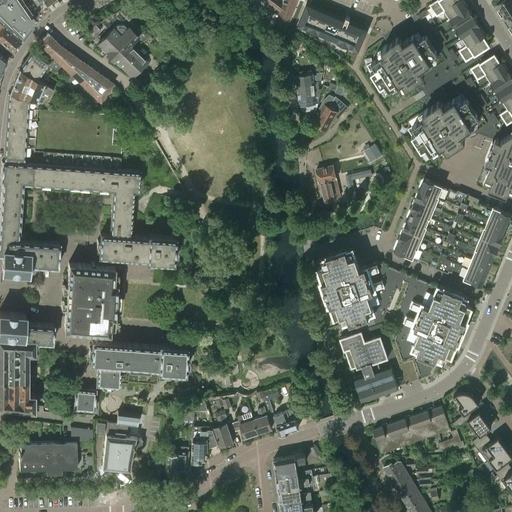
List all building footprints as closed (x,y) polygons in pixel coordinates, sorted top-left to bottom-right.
[(22,0),(0,0),(0,18),(11,29),(12,28),(23,38),(33,24),(33,16),(22,0)] [(34,0),(36,2),(38,0),(41,3),(44,6),(44,7),(45,9),(46,8),(47,7),(53,2),(54,2),(55,1),(54,0),(34,0)] [(268,0),(281,9),(280,12),(286,18),(290,20),(292,15),(297,0),(268,0)] [(437,0),(430,5),(436,14),(456,0),(437,0)] [(456,0),(436,14),(436,15),(444,10),(445,12),(449,18),(467,6),(462,0),(456,0)] [(511,0),(502,0),(496,4),(500,10),(498,11),(503,17),(504,16),(511,27),(510,28),(511,31),(511,0)] [(304,1),(294,24),(358,50),(367,27),(304,1)] [(449,18),(455,28),(474,16),(467,6),(449,18)] [(426,8),(418,14),(421,19),(429,13),(426,8)] [(474,16),(455,28),(461,38),(462,37),(479,26),(480,26),(474,16)] [(0,40),(13,52),(21,41),(1,22),(0,21),(0,40)] [(96,25),(88,33),(93,38),(101,30),(96,25)] [(113,28),(98,43),(108,52),(106,54),(109,56),(118,47),(121,50),(127,43),(130,45),(138,37),(128,27),(127,29),(123,25),(117,25),(113,29),(113,28)] [(467,45),(459,50),(460,51),(483,36),(485,35),(479,26),(462,37),(467,45)] [(66,49),(62,46),(47,32),(38,42),(44,48),(41,51),(47,57),(50,54),(57,61),(66,49)] [(375,68),(371,71),(381,86),(385,83),(389,90),(400,83),(403,89),(424,75),(421,70),(432,63),(429,57),(436,52),(425,35),(417,40),(414,34),(402,42),(399,37),(378,50),(381,55),(371,62),(375,68)] [(483,36),(460,51),(466,61),(489,45),(483,36)] [(118,47),(109,56),(112,59),(113,58),(131,75),(146,60),(130,45),(127,43),(121,50),(118,47)] [(80,60),(66,49),(57,61),(70,73),(80,60)] [(30,51),(25,59),(33,65),(43,71),(48,63),(47,62),(47,61),(30,51)] [(494,53),(471,68),(476,77),(500,62),(494,53)] [(25,59),(19,68),(38,79),(43,71),(33,65),(25,59)] [(80,60),(70,73),(80,82),(91,67),(80,60)] [(500,62),(476,77),(477,79),(485,74),(490,81),(508,70),(502,61),(500,62)] [(113,83),(91,67),(80,82),(100,102),(113,83)] [(38,79),(19,68),(9,92),(42,102),(45,95),(39,93),(40,90),(50,94),(53,88),(38,79)] [(490,81),(490,82),(496,91),(511,81),(511,75),(508,70),(490,81)] [(151,76),(146,71),(137,80),(141,85),(151,76)] [(317,75),(313,76),(313,74),(296,75),(297,86),(314,84),(314,82),(321,81),(323,73),(317,73),(317,75)] [(335,89),(336,85),(325,80),(323,84),(335,89)] [(314,84),(297,86),(299,96),(315,94),(314,87),(320,87),(321,81),(314,82),(314,84)] [(511,81),(496,91),(502,101),(503,101),(511,95),(511,81)] [(344,88),(339,84),(335,92),(341,94),(344,88)] [(2,160),(0,180),(2,181),(1,191),(22,192),(22,182),(31,183),(32,183),(109,188),(113,188),(112,199),(132,201),(133,190),(138,190),(138,184),(139,176),(139,170),(120,168),(120,160),(121,154),(121,145),(112,145),(114,115),(105,114),(37,109),(38,103),(28,100),(9,93),(8,93),(8,94),(8,101),(7,108),(4,155),(4,160),(2,160)] [(320,93),(315,94),(299,96),(300,105),(310,104),(311,110),(317,109),(320,93)] [(417,132),(412,135),(422,150),(426,147),(431,154),(441,147),(444,152),(456,145),(465,139),(462,134),(474,126),(470,121),(478,116),(466,98),(466,99),(462,94),(455,98),(443,105),(440,100),(428,108),(419,114),(423,119),(417,123),(412,126),(417,132)] [(508,109),(500,114),(501,115),(511,107),(511,95),(503,101),(508,109)] [(335,96),(329,107),(327,111),(328,112),(321,125),(328,129),(333,121),(335,122),(348,107),(335,96)] [(327,111),(329,107),(322,103),(319,109),(321,110),(315,122),(321,125),(328,112),(327,111)] [(511,107),(501,115),(507,124),(511,120),(511,107)] [(490,163),(483,181),(490,183),(488,187),(506,195),(508,191),(511,192),(511,131),(500,139),(495,137),(494,140),(486,161),(490,163)] [(365,150),(364,150),(371,161),(381,154),(375,143),(370,146),(365,150)] [(340,196),(333,165),(316,169),(319,182),(320,182),(325,202),(338,199),(337,197),(340,196)] [(370,169),(351,174),(351,179),(359,177),(364,176),(371,174),(370,169)] [(355,195),(351,179),(351,174),(346,175),(352,201),(356,200),(355,195)] [(419,187),(440,196),(442,191),(441,190),(442,188),(441,188),(442,185),(424,177),(419,187)] [(419,187),(415,197),(433,205),(434,205),(438,196),(439,197),(440,196),(419,187)] [(22,192),(1,191),(1,194),(1,198),(21,199),(21,195),(22,192)] [(415,197),(411,207),(429,215),(430,215),(434,205),(433,205),(415,197)] [(18,239),(21,199),(1,198),(0,208),(0,253),(2,254),(1,270),(28,272),(28,263),(57,266),(59,242),(18,239)] [(132,204),(132,201),(112,199),(112,202),(111,206),(132,207),(132,204)] [(100,232),(99,239),(98,255),(108,256),(137,258),(146,259),(146,260),(155,261),(173,262),(175,236),(148,234),(148,236),(139,235),(130,234),(132,207),(111,206),(109,233),(100,232)] [(493,206),(489,217),(507,224),(511,213),(493,206)] [(411,208),(407,217),(426,225),(425,224),(429,216),(430,216),(430,215),(429,215),(411,207),(410,208),(411,208)] [(407,217),(402,227),(421,235),(422,235),(426,225),(407,217)] [(484,225),(484,226),(503,234),(504,233),(503,233),(507,224),(489,217),(485,226),(484,225)] [(484,226),(480,236),(481,237),(499,245),(503,234),(484,226)] [(402,227),(398,237),(418,245),(422,235),(421,235),(402,227)] [(480,236),(476,246),(494,255),(499,245),(481,237),(480,236)] [(398,238),(394,248),(412,256),(417,246),(418,245),(398,237),(398,238)] [(476,247),(472,257),(490,264),(494,255),(495,255),(494,255),(476,246),(475,247),(476,247)] [(320,258),(317,267),(321,281),(319,281),(320,283),(322,289),(322,291),(323,291),(325,296),(324,296),(325,298),(327,304),(327,306),(330,305),(334,319),(340,317),(343,323),(349,321),(350,323),(351,322),(351,321),(358,318),(359,319),(360,319),(360,318),(367,315),(368,316),(369,316),(368,314),(371,313),(375,311),(368,292),(368,291),(375,289),(376,289),(376,287),(384,284),(382,278),(373,281),(372,280),(370,272),(379,269),(377,263),(368,266),(368,265),(368,264),(366,265),(361,267),(359,267),(353,247),(346,249),(345,248),(344,248),(344,249),(337,251),(335,251),(335,252),(328,254),(326,254),(327,256),(320,258)] [(468,266),(486,274),(490,264),(472,257),(468,266)] [(377,262),(368,265),(368,266),(377,263),(379,269),(370,272),(372,280),(373,281),(382,278),(384,284),(376,287),(376,289),(389,285),(401,290),(408,273),(407,273),(398,270),(399,270),(397,269),(388,266),(389,265),(387,265),(379,262),(379,261),(377,261),(377,262)] [(65,301),(63,329),(109,333),(110,316),(114,316),(116,282),(113,282),(114,266),(93,264),(93,262),(92,262),(91,263),(91,264),(68,262),(66,290),(61,290),(60,300),(65,301)] [(468,266),(464,277),(482,285),(486,274),(468,266)] [(408,273),(401,290),(420,298),(419,301),(421,302),(421,301),(422,301),(422,302),(428,304),(429,304),(437,286),(428,282),(429,282),(427,281),(427,282),(418,278),(419,278),(417,277),(417,278),(408,274),(409,274),(408,273)] [(406,314),(403,320),(412,324),(411,325),(412,326),(413,325),(418,328),(419,329),(411,348),(414,350),(412,357),(419,378),(420,378),(430,374),(431,373),(430,373),(436,359),(442,361),(445,355),(451,357),(457,344),(459,345),(460,343),(459,343),(461,337),(462,337),(463,336),(462,335),(464,330),(465,330),(466,328),(465,328),(467,322),(468,322),(469,321),(466,320),(472,306),(466,304),(469,298),(462,295),(463,293),(444,285),(444,287),(437,284),(437,286),(429,304),(428,304),(422,302),(422,301),(421,301),(421,302),(419,301),(412,299),(409,305),(418,309),(417,310),(418,310),(415,316),(414,317),(406,314)] [(0,336),(34,338),(34,340),(52,341),(53,323),(24,321),(25,313),(0,311),(0,336)] [(353,331),(340,336),(351,368),(359,365),(362,374),(354,377),(362,399),(398,386),(398,385),(404,383),(401,373),(395,375),(392,368),(395,367),(394,364),(393,364),(391,364),(381,368),(378,359),(388,355),(380,333),(365,339),(361,328),(353,331)] [(0,351),(30,352),(30,355),(37,355),(37,353),(34,352),(34,340),(34,338),(0,336),(0,351)] [(92,340),(91,356),(90,363),(97,363),(96,383),(118,384),(118,383),(128,384),(128,382),(157,384),(158,369),(184,371),(184,366),(186,345),(168,344),(159,343),(159,345),(92,340)] [(0,351),(0,364),(27,366),(27,354),(30,355),(30,352),(0,351)] [(27,366),(0,364),(0,378),(27,379),(33,380),(33,376),(27,376),(27,366)] [(0,378),(0,392),(31,394),(31,391),(27,391),(27,379),(0,378)] [(294,381),(283,384),(286,394),(289,393),(290,395),(297,393),(294,381)] [(75,387),(74,407),(86,408),(86,399),(87,388),(75,387)] [(262,391),(264,397),(269,412),(274,411),(269,399),(279,395),(276,387),(262,391)] [(86,399),(86,408),(94,409),(95,388),(88,388),(87,388),(86,399)] [(456,393),(453,394),(454,395),(455,394),(463,404),(459,407),(464,413),(451,422),(457,426),(468,418),(467,418),(470,416),(466,411),(479,402),(478,400),(475,396),(474,396),(473,395),(472,394),(471,393),(470,392),(469,391),(467,391),(465,390),(464,390),(462,390),(460,391),(458,391),(457,392),(456,393)] [(31,394),(0,392),(0,406),(40,411),(40,405),(34,405),(34,393),(33,393),(33,391),(31,391),(31,394)] [(228,397),(222,399),(224,404),(225,408),(231,406),(228,397)] [(195,400),(195,401),(195,411),(207,409),(204,399),(195,400)] [(434,419),(438,432),(450,428),(442,405),(433,408),(436,418),(434,419)] [(260,416),(253,419),(258,432),(271,428),(267,414),(266,414),(264,407),(258,409),(260,416)] [(277,423),(280,433),(290,430),(289,429),(299,426),(296,417),(295,417),(292,408),(274,414),(277,423)] [(218,418),(220,425),(214,427),(220,445),(233,441),(228,425),(225,415),(224,415),(223,410),(216,413),(217,418),(218,418)] [(428,410),(419,413),(427,436),(438,432),(434,419),(431,420),(428,410)] [(479,410),(470,416),(467,418),(468,418),(479,434),(472,440),(475,445),(486,437),(482,433),(491,426),(479,410)] [(107,419),(104,446),(102,466),(129,468),(129,460),(133,446),(136,447),(140,446),(141,438),(134,437),(134,436),(123,435),(124,432),(126,432),(127,423),(136,425),(138,414),(117,411),(116,421),(107,419)] [(193,412),(185,411),(184,419),(193,420),(193,412)] [(258,432),(253,419),(251,412),(237,416),(239,421),(234,423),(236,430),(242,428),(245,437),(258,432)] [(427,436),(419,413),(410,416),(413,426),(411,427),(415,440),(427,436)] [(405,418),(396,421),(404,444),(415,440),(411,427),(409,427),(405,418)] [(103,433),(104,424),(105,422),(96,421),(95,432),(103,433)] [(404,444),(396,421),(387,424),(391,434),(388,434),(393,447),(404,444)] [(193,431),(193,439),(192,441),(193,441),(192,461),(206,461),(207,459),(208,445),(217,442),(212,429),(201,429),(201,425),(194,425),(193,431)] [(386,435),(383,425),(373,429),(381,451),(393,447),(388,434),(386,435)] [(92,440),(92,428),(70,426),(71,427),(72,438),(91,437),(91,440),(92,440)] [(438,443),(440,448),(453,444),(455,449),(465,446),(463,441),(461,441),(457,429),(451,431),(453,437),(438,443)] [(486,437),(475,445),(486,460),(505,445),(498,435),(489,442),(486,437)] [(19,468),(61,467),(76,467),(76,440),(20,442),(20,451),(19,451),(19,453),(20,453),(20,457),(19,457),(19,468)] [(310,447),(315,456),(321,453),(316,444),(310,447)] [(511,454),(505,445),(486,460),(497,474),(508,467),(504,462),(511,455),(511,454)] [(178,449),(179,447),(169,446),(167,471),(176,472),(176,469),(187,470),(189,450),(182,450),(182,448),(180,448),(180,449),(178,449)] [(305,454),(303,454),(273,459),(274,465),(275,465),(276,474),(305,470),(304,460),(306,460),(305,454)] [(389,475),(404,466),(401,461),(398,461),(393,464),(391,462),(384,466),(389,475)] [(408,473),(404,466),(389,475),(392,480),(391,481),(393,483),(408,473)] [(508,467),(497,474),(508,489),(511,486),(511,470),(511,471),(508,467)] [(305,470),(276,474),(276,475),(278,488),(279,488),(307,484),(333,480),(332,473),(313,475),(312,469),(305,470)] [(408,473),(393,483),(394,485),(395,485),(398,491),(413,482),(408,473)] [(413,482),(398,491),(403,499),(418,490),(413,482)] [(308,490),(307,484),(279,488),(281,501),(309,497),(312,497),(311,490),(308,490)] [(418,490),(403,499),(408,507),(423,497),(418,490)] [(309,497),(281,501),(280,501),(281,511),(300,511),(314,510),(313,503),(310,504),(309,497)] [(423,497),(408,507),(411,511),(417,511),(428,505),(423,497)]
